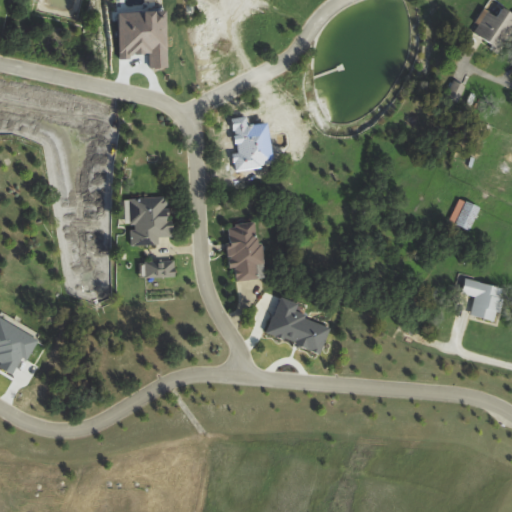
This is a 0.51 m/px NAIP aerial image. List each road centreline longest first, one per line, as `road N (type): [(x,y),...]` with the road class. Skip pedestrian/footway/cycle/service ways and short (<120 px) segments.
road 1 (residential): [(239,352),(239,376),(180,377),(72,431),(46,430),(0,408),(95,86),(153,101),(186,125),(203,285),(239,352)]
road 2 (residential): [(511,416),(472,397),(239,376)]
road 3 (residential): [(336,0),(290,58),(180,117)]
